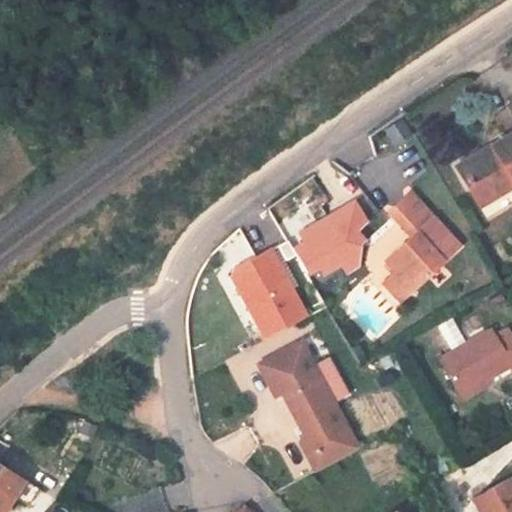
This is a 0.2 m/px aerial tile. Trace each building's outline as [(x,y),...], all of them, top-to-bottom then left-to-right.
[(480,168),(478,164),(454,177),(477,215),(511,193),(511,142),(490,155),(493,160),(480,168)] [(352,193),(306,228),(311,235),(300,243),(315,266),(327,259),(333,266),(346,255),(352,264),(361,256),(364,235),(366,231),(360,224),(370,216),(352,193)] [(385,271),(398,285),(393,291),(407,306),(459,255),(408,203),(387,223),(409,246),(385,271)] [(303,329),(267,262),(231,281),(229,289),(263,351),(303,329)] [(407,306),(393,291),(386,298),(400,313),(407,306)] [(487,349),(484,342),(436,370),(455,403),(504,375),(507,380),(511,376),(511,356),(502,340),(487,349)] [(306,367),(302,369),(295,355),(257,376),(273,407),(279,404),(301,444),(298,454),(313,482),(356,459),(306,367)] [(0,511),(5,511),(15,499),(35,511),(44,511),(50,503),(24,486),(0,471),(0,511)] [(472,511),(511,511),(511,495),(509,490),(473,511),(472,511)]
